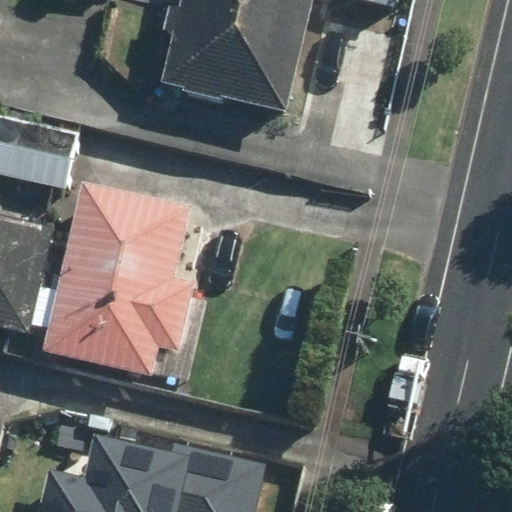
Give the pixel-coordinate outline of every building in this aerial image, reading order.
[(185,0),(160,95),(280,127),(313,0),(185,0)] [(79,139),(0,128),(0,187),(70,198),(79,139)] [(194,216),(81,191),(44,358),(157,383),(194,216)] [(0,333),(17,337),(42,243),(0,231),(0,333)] [(154,511),(111,406),(12,447),(39,511),(154,511)]
